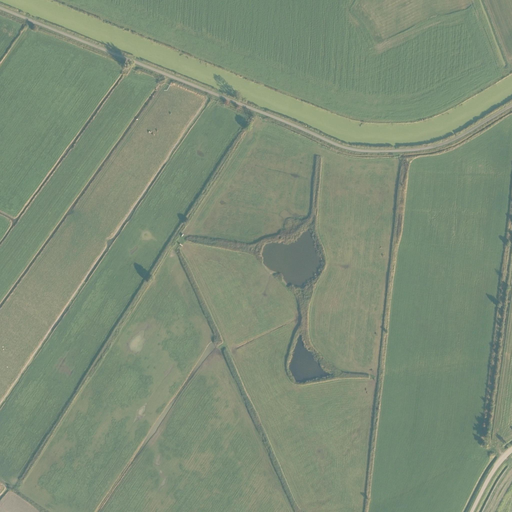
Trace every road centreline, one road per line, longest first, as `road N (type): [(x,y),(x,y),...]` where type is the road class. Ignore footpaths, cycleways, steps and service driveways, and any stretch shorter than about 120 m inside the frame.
road 1 (unclassified): [(511,105),(434,146),(353,149),(0,8)]
road 2 (track): [(504,457),(486,434),(511,247)]
